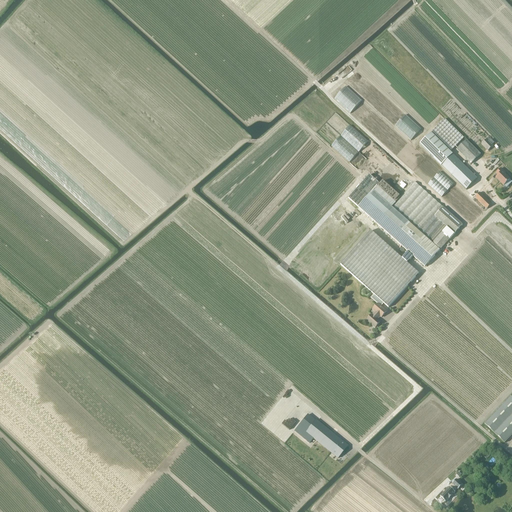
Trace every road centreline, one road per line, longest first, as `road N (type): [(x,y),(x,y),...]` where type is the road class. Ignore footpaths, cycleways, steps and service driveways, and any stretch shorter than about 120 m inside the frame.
road 1 (track): [(224,0),(472,227)]
road 2 (track): [(376,339),(367,344),(194,194)]
